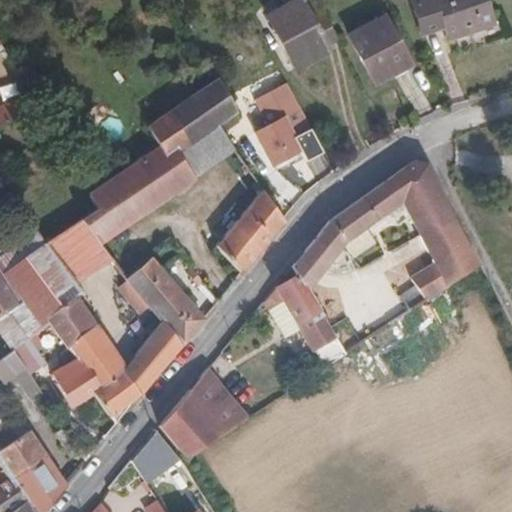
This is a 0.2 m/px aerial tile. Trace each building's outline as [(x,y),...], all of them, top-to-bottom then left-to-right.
[(342,39),(321,0),(306,0),(289,9),(271,18),(295,65),(342,39)] [(284,0),(289,9),(306,0),(284,0)] [(501,34),(490,0),(439,0),(439,1),(434,2),(433,0),(413,0),(417,14),(422,13),(432,43),(451,38),(454,49),(501,34)] [(354,30),(380,82),(415,62),(389,11),(354,30)] [(103,241),(234,150),(218,127),(239,113),(219,78),(153,123),(165,144),(95,190),(103,204),(86,216),(103,241)] [(15,116),(43,102),(35,89),(8,102),(15,116)] [(0,123),(15,116),(8,102),(0,105),(0,123)] [(327,150),(314,125),(297,133),(288,117),(261,128),(277,162),(304,150),(309,158),(327,150)] [(303,284),(341,237),(348,230),(360,221),(397,194),(430,257),(406,274),(410,281),(395,291),(404,305),(472,260),(420,159),(408,158),(331,213),(290,262),(296,272),(303,284)] [(240,275),(286,222),(261,189),(217,247),(240,275)] [(103,241),(86,216),(48,243),(78,283),(109,250),(103,241)] [(351,253),(370,237),(360,221),(348,230),(341,237),(351,253)] [(79,294),(83,290),(78,283),(48,243),(9,271),(26,296),(46,327),(52,323),(55,320),(79,294)] [(204,319),(169,277),(171,276),(164,271),(152,258),(127,277),(131,282),(155,310),(166,323),(184,343),(204,319)] [(0,314),(21,299),(0,266),(0,314)] [(206,285),(192,268),(186,275),(196,287),(200,284),(206,285)] [(341,347),(303,284),(296,272),(276,285),(281,294),(272,301),(289,331),(298,326),(309,344),(301,350),(311,367),(341,347)] [(155,310),(131,282),(122,289),(130,300),(134,297),(149,315),(155,310)] [(63,338),(93,316),(79,294),(55,320),(63,338)] [(46,327),(26,296),(21,299),(0,314),(0,325),(16,349),(26,342),(46,327)] [(141,394),(184,343),(166,323),(128,366),(93,316),(63,338),(76,357),(97,391),(112,413),(141,394)] [(36,358),(26,342),(16,349),(26,366),(36,358)] [(0,375),(5,383),(27,367),(26,366),(16,349),(0,360),(0,375)] [(97,391),(76,357),(50,376),(72,408),(97,391)] [(182,452),(247,409),(203,366),(157,421),(182,452)] [(61,481),(28,429),(25,432),(20,427),(6,437),(9,443),(0,450),(0,465),(3,469),(8,476),(34,511),(40,511),(64,484),(61,481)] [(175,456),(153,428),(126,459),(136,474),(149,464),(155,472),(175,456)] [(34,511),(8,476),(0,481),(0,511),(34,511)] [(105,511),(95,501),(85,511),(105,511)] [(194,511),(187,501),(171,511),(194,511)]
